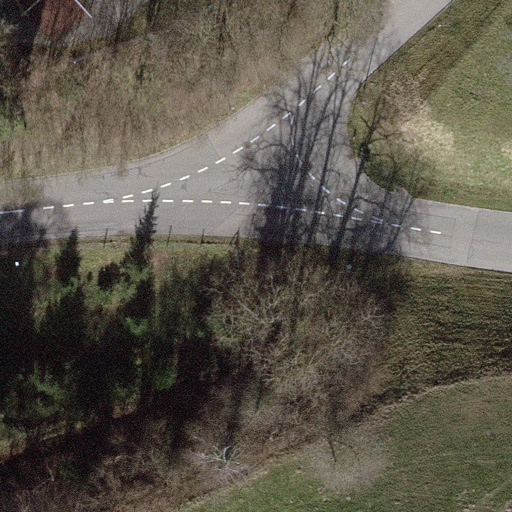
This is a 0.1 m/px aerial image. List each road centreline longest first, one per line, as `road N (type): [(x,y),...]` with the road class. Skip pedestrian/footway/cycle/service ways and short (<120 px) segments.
road 1 (unclassified): [(511,242),(380,222),(244,182)]
road 2 (residential): [(417,0),(296,110),(244,182)]
road 3 (residential): [(244,182),(0,213)]
